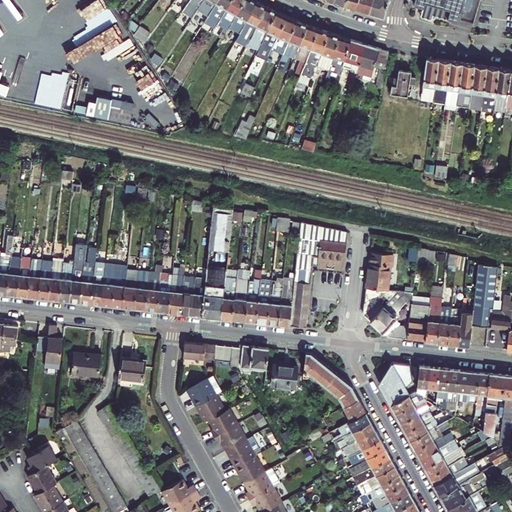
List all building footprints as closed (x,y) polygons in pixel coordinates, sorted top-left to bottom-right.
[(95,0),(84,8),(89,16),(107,4),(103,0),(95,0)] [(198,8),(203,0),(188,0),(188,2),(183,8),(193,15),(198,8)] [(217,0),(203,0),(198,8),(208,15),(217,0)] [(217,24),(231,0),(217,0),(208,15),(204,22),(214,28),(217,24)] [(244,0),(231,0),(217,24),(223,27),(218,36),(223,38),(229,27),(244,0)] [(244,0),(229,27),(240,33),(257,1),(255,0),(244,0)] [(355,9),(357,0),(345,0),(344,6),(355,9)] [(369,13),(373,0),(357,0),(355,9),(369,13)] [(373,0),(369,13),(384,17),(389,0),(373,0)] [(415,0),(414,6),(423,8),(421,17),(431,20),(433,16),(459,23),(462,13),(461,12),(465,0),(415,0)] [(246,46),(267,6),(257,1),(240,33),(238,36),(237,37),(242,40),(241,43),(246,46)] [(258,51),(277,11),(267,6),(246,46),(258,51)] [(287,16),(277,11),(258,51),(255,56),(267,60),(272,48),(287,16)] [(52,24),(58,35),(83,23),(78,12),(52,24)] [(284,53),(297,20),(287,16),(272,48),(283,53),(284,53)] [(131,20),(128,24),(136,29),(138,26),(131,20)] [(308,24),(297,20),(284,53),(283,53),(286,54),(281,67),(289,70),(295,57),(308,24)] [(304,67),(319,28),(308,24),(295,57),(301,60),(296,72),(301,74),(304,67)] [(140,26),(134,34),(144,41),(150,32),(140,26)] [(314,74),(329,32),(319,28),(304,67),(301,74),(312,79),(314,74)] [(328,69),(340,36),(329,32),(314,74),(318,75),(320,67),(328,69)] [(340,73),(351,39),(340,36),(328,69),(340,73)] [(355,76),(365,44),(351,39),(340,73),(337,82),(351,87),(355,76)] [(146,40),(142,46),(152,52),(155,47),(146,40)] [(388,51),(365,44),(355,76),(362,78),(363,74),(371,77),(374,66),(379,68),(376,86),(382,87),(388,51)] [(104,65),(112,79),(145,59),(137,45),(104,65)] [(433,101),(439,59),(427,57),(423,86),(421,100),(433,101)] [(451,61),(439,59),(433,101),(445,103),(451,61)] [(457,104),(463,62),(451,61),(445,103),(457,104)] [(475,64),(463,62),(457,104),(469,106),(470,101),(475,64)] [(482,103),(487,66),(475,64),(470,101),(482,103)] [(495,97),(499,67),(487,66),(482,103),(481,109),(480,117),(486,118),(488,104),(486,104),(487,100),(487,96),(495,97)] [(505,110),(511,69),(499,67),(495,97),(495,101),(493,110),(505,112),(505,110)] [(0,68),(0,80),(4,82),(8,72),(0,68)] [(390,94),(413,97),(416,77),(411,77),(412,72),(399,69),(397,79),(396,86),(394,85),(392,85),(390,94)] [(254,86),(245,82),(241,91),(250,95),(254,86)] [(0,93),(6,97),(11,88),(2,83),(0,86),(0,93)] [(91,100),(87,113),(131,125),(137,103),(100,93),(97,102),(91,100)] [(247,134),(255,117),(251,115),(247,122),(243,120),(239,129),(244,131),(243,134),(247,134)] [(448,166),(437,164),(435,172),(447,175),(448,166)] [(72,179),(73,170),(63,169),(62,178),(72,179)] [(145,202),(147,188),(139,187),(137,201),(145,202)] [(193,199),(192,209),(202,210),(203,201),(193,199)] [(206,279),(202,315),(221,317),(227,268),(229,247),(234,207),(215,202),(206,279)] [(289,230),(290,219),(279,217),(278,229),(289,230)] [(292,235),(300,236),(301,221),(294,220),(292,235)] [(306,327),(312,266),(313,256),(307,256),(309,232),(317,233),(318,225),(301,221),(300,236),(295,277),(290,325),(306,327)] [(344,269),(345,258),(348,231),(318,225),(317,233),(309,232),(307,256),(313,256),(312,266),(344,269)] [(165,242),(166,228),(158,227),(156,241),(165,242)] [(0,292),(7,293),(11,256),(12,251),(14,236),(14,235),(8,234),(6,255),(0,255),(0,258),(0,292)] [(22,237),(14,236),(12,251),(20,253),(22,237)] [(33,243),(26,242),(25,253),(31,254),(33,243)] [(69,300),(80,302),(85,263),(87,244),(82,243),(80,260),(82,260),(81,263),(74,262),(69,300)] [(418,247),(409,245),(408,260),(416,260),(418,247)] [(85,263),(80,302),(91,303),(96,261),(97,247),(90,246),(88,264),(85,263)] [(112,305),(123,306),(127,268),(124,268),(126,250),(123,249),(123,247),(119,246),(117,264),(112,305)] [(418,247),(416,260),(434,262),(435,251),(418,247)] [(370,264),(369,264),(366,287),(388,290),(391,266),(392,266),(393,254),(372,252),(370,264)] [(22,257),(11,256),(7,293),(17,295),(22,257)] [(127,268),(123,306),(134,308),(138,270),(140,257),(131,256),(130,268),(127,268)] [(22,257),(17,295),(27,296),(32,258),(24,257),(22,257)] [(27,296),(38,297),(42,259),(32,258),(27,296)] [(58,261),(53,260),(49,298),(59,299),(63,269),(64,260),(64,258),(59,258),(58,261)] [(42,259),(38,297),(49,298),(53,260),(42,259)] [(63,269),(59,299),(69,300),(74,262),(74,261),(66,260),(65,269),(63,269)] [(91,303),(101,304),(107,263),(96,261),(91,303)] [(107,263),(101,304),(112,305),(117,264),(107,263)] [(155,272),(150,271),(146,309),(157,310),(161,272),(162,265),(162,264),(156,263),(155,272)] [(493,307),(498,266),(478,264),(475,297),(474,302),(473,309),(472,325),(488,327),(490,310),(490,307),(493,307)] [(227,268),(221,317),(232,319),(237,278),(238,270),(227,268)] [(256,321),(261,278),(262,270),(256,269),(255,280),(249,280),(245,320),(256,321)] [(150,271),(138,270),(134,308),(146,309),(150,271)] [(279,324),(284,276),(284,272),(278,271),(277,280),(272,280),(267,323),(279,324)] [(161,272),(157,310),(168,311),(173,273),(161,272)] [(168,311),(180,313),(184,275),(173,273),(168,311)] [(184,275),(180,313),(191,314),(195,278),(195,277),(184,275)] [(279,324),(290,325),(295,277),(284,276),(279,324)] [(206,279),(195,278),(191,314),(202,315),(206,279)] [(232,319),(245,320),(249,280),(237,278),(232,319)] [(256,321),(267,323),(272,280),(261,278),(256,321)] [(371,320),(399,291),(388,290),(366,287),(363,314),(371,320)] [(407,338),(409,326),(394,324),(399,319),(394,315),(406,303),(411,307),(411,303),(413,292),(399,291),(371,320),(389,336),(407,338)] [(490,310),(488,327),(509,329),(511,306),(511,300),(510,300),(511,295),(505,294),(503,311),(490,310)] [(437,342),(441,306),(442,297),(431,296),(430,304),(426,340),(437,342)] [(458,308),(452,308),(448,343),(458,344),(463,301),(463,297),(459,296),(458,308)] [(465,301),(463,301),(458,344),(469,345),(472,325),(473,309),(465,308),(465,301)] [(409,326),(411,307),(406,303),(394,315),(399,319),(394,324),(409,326)] [(426,340),(430,304),(411,303),(411,307),(409,326),(407,338),(426,340)] [(452,308),(441,306),(437,342),(448,343),(452,308)] [(19,325),(0,322),(0,350),(10,351),(11,343),(17,344),(19,325)] [(61,363),(63,338),(56,337),(57,325),(51,324),(49,336),(48,351),(46,361),(61,363)] [(37,349),(48,351),(49,336),(38,335),(37,349)] [(184,356),(214,360),(215,359),(216,345),(185,342),(184,356)] [(216,345),(215,359),(231,361),(233,346),(216,345)] [(269,348),(243,345),(241,368),(250,369),(250,366),(267,368),(269,348)] [(241,347),(233,346),(231,361),(231,366),(238,367),(241,347)] [(102,355),(74,352),(72,373),(99,376),(102,355)] [(306,352),(303,377),(308,377),(308,372),(339,397),(344,406),(346,405),(359,398),(352,385),(311,352),(306,352)] [(147,359),(121,356),(119,377),(145,380),(147,359)] [(410,379),(410,364),(393,362),(379,383),(391,404),(410,394),(404,382),(410,379)] [(282,386),(284,365),(274,364),(273,382),(278,383),(278,385),(282,386)] [(297,367),(284,365),(282,386),(287,387),(288,384),(295,384),(297,367)] [(417,392),(427,397),(431,366),(420,365),(417,390),(417,392)] [(437,403),(438,397),(441,367),(431,366),(427,397),(431,399),(432,388),(435,388),(433,400),(437,403)] [(441,367),(438,397),(443,397),(442,407),(446,409),(446,407),(451,368),(441,367)] [(451,368),(446,407),(456,408),(457,399),(461,369),(451,368)] [(461,369),(457,399),(477,402),(480,371),(461,369)] [(488,393),(490,372),(480,371),(477,402),(476,411),(481,412),(483,393),(488,393)] [(511,374),(490,372),(488,393),(503,395),(506,395),(511,396),(511,374)] [(188,389),(197,405),(216,394),(222,391),(213,375),(188,389)] [(396,413),(427,397),(417,392),(417,390),(410,394),(391,404),(396,413)] [(206,421),(210,419),(225,410),(216,394),(197,405),(206,421)] [(501,439),(510,440),(511,425),(511,396),(506,395),(501,439)] [(396,413),(400,422),(426,408),(423,403),(428,400),(426,399),(427,397),(396,413)] [(348,413),(351,419),(366,411),(359,398),(346,405),(350,412),(348,413)] [(496,404),(487,403),(484,431),(489,433),(493,436),(496,404)] [(98,411),(150,497),(162,490),(110,404),(98,411)] [(400,422),(405,431),(433,416),(429,407),(426,408),(400,422)] [(225,410),(210,419),(214,428),(211,430),(214,436),(238,424),(229,408),(225,410)] [(338,438),(343,436),(371,420),(366,411),(351,419),(338,426),(342,433),(332,438),(334,440),(338,438)] [(405,431),(410,440),(439,424),(434,415),(433,416),(405,431)] [(410,440),(415,449),(443,433),(442,431),(451,426),(447,419),(442,422),(439,424),(410,440)] [(343,447),(376,429),(371,420),(343,436),(344,438),(339,440),(335,443),(339,449),(343,447)] [(71,436),(114,511),(117,511),(127,507),(77,421),(65,427),(71,436)] [(246,439),(238,424),(214,436),(218,443),(222,441),(227,450),(246,439)] [(320,426),(318,427),(322,434),(322,435),(329,431),(327,428),(322,430),(320,426)] [(312,440),(322,434),(318,427),(308,432),(312,440)] [(67,435),(63,429),(63,428),(55,432),(59,439),(67,435)] [(348,456),(381,438),(376,429),(343,447),(348,456)] [(484,431),(481,429),(476,432),(480,439),(489,433),(484,431)] [(322,435),(321,436),(324,441),(332,437),(329,431),(322,435)] [(415,449),(420,457),(454,438),(450,432),(444,435),(443,433),(415,449)] [(59,439),(62,444),(69,440),(68,438),(67,435),(59,439)] [(236,466),(256,455),(262,451),(253,435),(246,439),(227,450),(236,466)] [(494,437),(493,436),(487,440),(490,445),(497,441),(494,437)] [(353,464),(360,460),(386,447),(381,438),(348,456),(353,464)] [(420,457),(424,466),(443,455),(452,450),(459,447),(454,438),(420,457)] [(489,453),(495,464),(498,463),(503,460),(510,473),(511,472),(511,471),(511,449),(508,443),(510,441),(510,440),(501,439),(500,447),(493,451),(489,453)] [(490,445),(493,451),(500,447),(497,441),(490,445)] [(28,466),(32,473),(46,464),(57,458),(49,444),(27,457),(32,465),(28,466)] [(386,447),(360,460),(361,462),(349,469),(353,475),(360,472),(391,456),(386,447)] [(424,466),(429,475),(464,456),(460,449),(459,447),(452,450),(443,455),(424,466)] [(264,471),(256,455),(236,466),(245,482),(264,471)] [(429,475),(434,484),(468,465),(465,458),(467,457),(466,455),(464,456),(429,475)] [(354,477),(358,484),(395,464),(391,456),(360,472),(361,474),(354,477)] [(503,460),(498,463),(505,476),(509,473),(510,473),(503,460)] [(468,465),(434,484),(440,494),(479,472),(474,462),(468,465)] [(56,482),(46,464),(32,473),(28,475),(38,492),(53,484),(56,482)] [(363,494),(400,474),(395,464),(358,484),(363,493),(363,494)] [(264,471),(245,482),(250,491),(246,493),(250,499),(273,487),(279,483),(271,468),(264,471)] [(479,472),(440,494),(447,507),(479,490),(490,483),(483,470),(479,472)] [(505,476),(501,477),(511,494),(511,493),(511,478),(509,473),(505,476)] [(368,497),(370,501),(405,482),(400,474),(363,494),(366,498),(368,497)] [(163,490),(171,505),(197,491),(194,484),(187,488),(183,479),(163,490)] [(370,506),(373,511),(410,491),(405,482),(370,501),(368,502),(370,506)] [(44,511),(63,501),(53,484),(38,492),(34,495),(44,511)] [(263,511),(282,502),(273,487),(250,499),(253,506),(257,503),(262,511),(263,511)] [(479,490),(447,507),(449,511),(478,511),(483,510),(488,507),(479,490)] [(171,505),(175,511),(195,511),(200,509),(195,501),(201,497),(197,491),(171,505)] [(391,511),(414,499),(410,491),(373,511),(391,511)] [(0,492),(0,511),(3,511),(10,509),(0,492)] [(412,511),(419,508),(414,499),(391,511),(412,511)] [(69,511),(63,501),(44,511),(69,511)] [(500,511),(503,511),(498,501),(490,506),(494,511),(500,511)] [(287,511),(282,502),(263,511),(287,511)]
